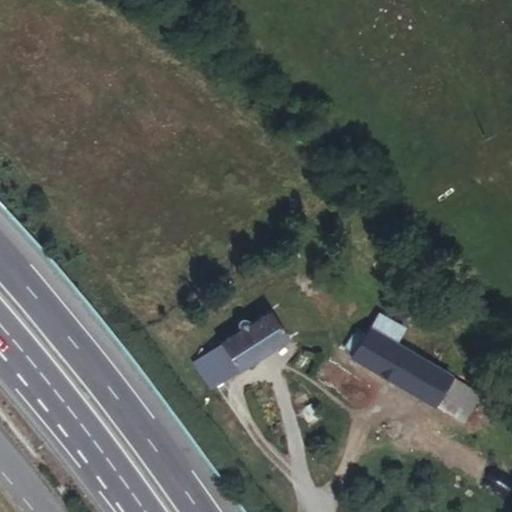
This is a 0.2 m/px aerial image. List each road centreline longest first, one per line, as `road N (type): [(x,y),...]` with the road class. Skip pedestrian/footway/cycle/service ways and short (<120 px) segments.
road 1 (trunk): [(197,511),(146,435),(0,257)]
road 2 (trunk): [(0,335),(134,511)]
